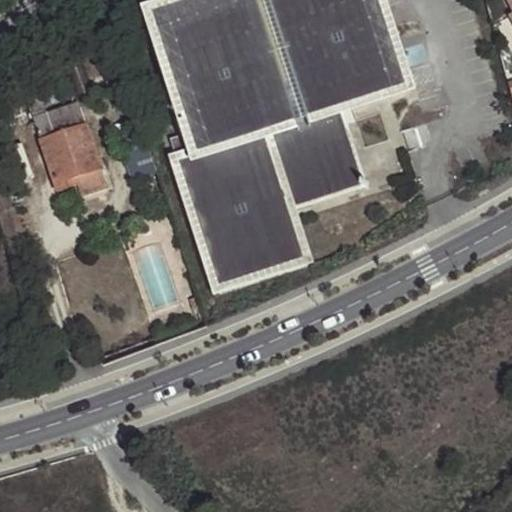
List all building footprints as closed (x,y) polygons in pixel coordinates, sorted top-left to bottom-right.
[(379,0),(224,0),(151,24),(190,144),(172,150),(219,299),(309,271),(292,219),(366,196),(341,122),(411,99),(379,0)] [(92,92),(83,66),(68,72),(76,97),(92,92)] [(127,95),(119,71),(103,74),(112,100),(127,95)] [(108,188),(79,104),(48,114),(39,86),(21,91),(57,191),(77,185),(81,197),(108,188)] [(14,183),(33,176),(20,143),(2,150),(14,183)]
